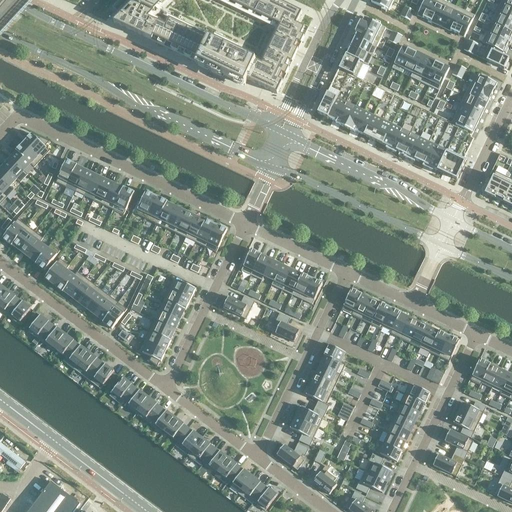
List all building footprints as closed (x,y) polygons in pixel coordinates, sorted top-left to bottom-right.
[(156,15),(171,0),(136,0),(133,4),(156,15)] [(223,0),(282,28),(264,66),(256,62),(247,80),(252,82),(277,95),(284,80),(279,78),(282,72),(287,74),(290,68),(291,66),(286,63),(288,58),(294,60),(295,58),(297,53),(300,47),(294,45),(297,39),(303,41),(303,40),(306,34),(300,31),(302,27),(298,25),(296,25),(302,13),(293,9),(285,5),(274,0),(223,0)] [(389,11),(394,2),(389,0),(372,0),(371,3),(378,6),(382,8),(381,10),(386,13),(387,11),(389,11)] [(427,20),(436,0),(425,0),(419,14),(418,16),(427,20)] [(436,25),(447,3),(441,0),(436,0),(427,20),(436,25)] [(511,0),(502,0),(501,4),(511,9),(511,0)] [(446,29),(456,7),(447,3),(436,25),(446,29)] [(151,21),(156,15),(133,4),(130,7),(114,23),(142,37),(156,43),(160,45),(173,52),(186,58),(195,62),(206,39),(171,22),(168,29),(151,21)] [(511,9),(501,4),(496,13),(511,20),(511,9)] [(405,7),(401,17),(410,21),(414,12),(405,7)] [(455,34),(465,12),(456,7),(446,29),(455,34)] [(475,16),(465,12),(455,34),(465,38),(475,16)] [(511,20),(496,13),(491,23),(491,24),(496,26),(496,25),(511,32),(511,20)] [(360,22),(358,27),(381,38),(386,29),(380,26),(381,24),(376,21),(375,23),(371,21),(364,18),(363,20),(362,22),(360,22)] [(511,32),(496,25),(496,26),(491,35),(509,43),(511,44),(511,42),(511,38),(511,36),(511,32)] [(377,48),(381,38),(358,27),(355,32),(357,33),(355,37),(377,48)] [(402,37),(393,32),(389,42),(397,46),(398,46),(402,37)] [(506,48),(509,43),(491,35),(487,32),(487,33),(482,43),(493,48),(492,51),(491,52),(502,57),(502,56),(504,53),(506,54),(509,49),(506,48)] [(373,57),(377,48),(355,37),(352,42),(351,46),(373,57)] [(245,86),(247,80),(256,62),(206,39),(195,62),(207,68),(212,70),(222,75),(236,81),(245,86)] [(294,45),(300,47),(302,43),(303,41),(297,39),(294,45)] [(469,41),(464,51),(473,55),(478,45),(469,41)] [(368,66),(373,57),(351,46),(349,49),(346,55),(364,64),(363,64),(368,66)] [(404,69),(412,52),(403,47),(402,48),(392,69),(402,74),(404,69)] [(509,59),(502,56),(502,57),(491,52),(492,51),(487,49),(482,59),(488,62),(487,64),(492,67),(493,64),(494,65),(504,70),(505,69),(507,70),(509,65),(507,64),(509,59)] [(413,74),(422,56),(412,52),(404,69),(413,73),(413,74)] [(357,78),(363,64),(364,64),(346,55),(344,60),(339,70),(349,74),(357,78)] [(420,82),(431,60),(422,56),(413,74),(413,73),(411,78),(420,82)] [(430,87),(440,65),(431,60),(420,82),(430,87)] [(448,73),(450,69),(440,65),(430,87),(439,91),(448,73)] [(452,75),(452,76),(461,80),(466,70),(466,69),(457,65),(452,75)] [(284,80),(287,74),(282,72),(279,78),(284,80)] [(481,76),(478,75),(473,85),(492,95),(497,84),(489,80),(486,79),(486,77),(487,77),(482,74),(481,76)] [(474,134),(471,138),(474,140),(476,140),(481,130),(483,126),(486,119),(487,116),(491,109),(494,104),(502,86),(503,85),(490,79),(486,77),(486,79),(497,84),(492,95),(488,104),(483,114),(478,124),(474,134)] [(473,85),(471,84),(470,84),(466,94),(488,104),(492,95),(473,85)] [(327,119),(337,99),(327,94),(318,114),(323,117),(322,119),(326,121),(327,119)] [(488,104),(466,94),(461,104),(483,114),(488,104)] [(335,126),(346,103),(337,99),(327,119),(333,122),(332,124),(335,126)] [(345,129),(355,108),(346,103),(335,126),(339,127),(340,126),(345,129)] [(483,114),(461,104),(456,113),(478,124),(483,114)] [(410,114),(419,118),(422,110),(413,106),(410,114)] [(354,134),(364,112),(355,108),(345,129),(351,131),(350,133),(354,134)] [(364,137),(374,116),(364,112),(354,134),(358,136),(359,134),(364,137)] [(478,124),(456,113),(452,123),(460,127),(469,131),(474,134),(478,124)] [(372,143),(383,121),(374,116),(364,137),(369,139),(368,141),(372,143)] [(382,145),(392,125),(383,121),(372,143),(376,145),(377,143),(382,145)] [(391,152),(401,130),(392,125),(382,145),(387,147),(386,150),(391,152)] [(401,154),(411,134),(401,130),(391,152),(396,154),(397,152),(401,154)] [(38,141),(32,134),(24,143),(42,160),(50,151),(46,147),(50,143),(41,138),(38,141)] [(409,161),(420,139),(411,134),(401,154),(405,156),(404,158),(409,161)] [(419,163),(429,143),(420,139),(409,161),(414,163),(415,161),(419,163)] [(17,151),(31,165),(34,168),(42,160),(24,143),(16,151),(16,152),(17,151)] [(428,170),(438,147),(429,143),(419,163),(424,165),(423,167),(428,170)] [(439,172),(448,152),(438,147),(428,170),(433,172),(434,170),(439,172)] [(16,152),(10,159),(24,172),(31,165),(17,151),(16,152)] [(446,178),(457,156),(448,152),(439,172),(443,174),(442,177),(446,178)] [(466,161),(465,160),(457,156),(446,178),(450,180),(451,178),(457,181),(466,161)] [(17,180),(20,183),(28,175),(24,172),(10,159),(3,167),(17,180)] [(66,187),(68,183),(76,166),(77,165),(66,160),(56,182),(66,187)] [(68,183),(77,188),(85,170),(76,166),(68,183)] [(3,167),(0,169),(0,177),(10,187),(11,187),(17,180),(3,167)] [(84,196),(86,192),(95,175),(85,170),(77,188),(75,192),(84,196)] [(495,199),(505,177),(495,172),(491,181),(488,179),(482,192),(495,199)] [(86,192),(95,197),(104,179),(95,175),(86,192)] [(0,177),(0,191),(7,198),(14,190),(11,187),(10,187),(0,177)] [(504,203),(511,185),(511,180),(505,177),(495,199),(504,203)] [(94,200),(104,205),(114,184),(104,179),(95,197),(94,200)] [(104,205),(113,210),(123,188),(114,184),(104,205)] [(113,210),(124,215),(134,193),(123,188),(113,210)] [(136,214),(147,219),(157,197),(146,192),(136,214)] [(147,219),(157,224),(167,203),(168,202),(157,197),(147,219)] [(157,224),(167,229),(177,207),(167,203),(157,224)] [(167,229),(177,233),(187,212),(177,207),(167,229)] [(177,233),(186,238),(197,217),(187,212),(177,233)] [(186,238),(196,242),(206,221),(197,217),(186,238)] [(27,226),(18,219),(3,239),(12,246),(12,245),(27,226)] [(196,242),(206,247),(217,226),(206,221),(196,242)] [(35,232),(27,226),(12,245),(20,252),(35,232)] [(206,247),(216,253),(228,231),(217,226),(206,247)] [(43,238),(35,232),(20,252),(28,258),(40,242),(43,238)] [(43,238),(40,242),(28,258),(36,264),(48,248),(40,242),(43,239),(43,238)] [(36,264),(40,268),(45,271),(57,255),(60,251),(51,244),(48,248),(36,264)] [(261,256),(262,256),(262,255),(252,250),(241,271),(252,276),(261,256)] [(264,277),(272,261),(262,256),(261,256),(252,276),(262,281),(264,277)] [(69,266),(60,259),(48,274),(45,279),(54,286),(66,270),(69,266)] [(274,282),(282,266),(272,261),(264,277),(274,282)] [(69,266),(66,270),(54,286),(62,292),(63,292),(75,276),(77,272),(74,276),(66,270),(69,266)] [(282,291),(292,270),(282,266),(274,282),(272,286),(282,291)] [(302,275),(292,270),(282,291),(293,296),(302,275)] [(75,276),(63,292),(71,298),(86,278),(77,272),(75,276)] [(302,300),(313,279),(302,274),(302,275),(293,296),(302,300)] [(86,278),(71,298),(79,304),(94,285),(86,278)] [(168,290),(191,300),(196,290),(173,279),(168,290)] [(323,284),(313,279),(302,300),(313,305),(323,284)] [(94,285),(79,304),(87,310),(102,291),(94,285)] [(186,311),(191,300),(168,290),(164,300),(185,310),(185,311),(186,311)] [(362,295),(352,290),(342,311),(352,316),(362,295)] [(7,316),(19,300),(16,298),(16,297),(8,291),(0,300),(0,313),(5,318),(6,318),(7,316)] [(102,291),(87,310),(95,316),(110,297),(102,291)] [(362,320),(371,300),(362,295),(352,316),(362,320)] [(110,297),(95,316),(104,323),(115,307),(116,307),(119,303),(118,303),(110,297)] [(229,298),(223,309),(247,320),(255,302),(244,297),(241,304),(229,298)] [(22,303),(19,300),(7,316),(19,325),(31,310),(31,309),(23,302),(22,303)] [(163,312),(180,321),(185,311),(185,310),(164,300),(158,310),(163,313),(163,312)] [(371,325),(381,305),(381,304),(371,300),(362,320),(371,325)] [(104,323),(103,323),(112,330),(124,314),(127,310),(119,303),(116,307),(115,307),(104,323)] [(381,304),(381,305),(371,325),(381,330),(382,328),(391,309),(381,304)] [(391,309),(382,328),(391,332),(392,332),(400,314),(401,314),(401,313),(391,309)] [(158,322),(176,331),(180,321),(163,312),(163,313),(158,322)] [(271,332),(294,343),(300,332),(287,326),(291,319),(280,314),(271,332)] [(401,314),(400,314),(392,332),(391,332),(390,334),(391,334),(400,339),(410,319),(401,314)] [(41,342),(53,326),(49,323),(41,316),(40,317),(28,332),(41,342)] [(410,344),(420,323),(410,319),(400,339),(410,344)] [(154,320),(149,331),(171,341),(176,331),(158,322),(154,320)] [(420,348),(430,328),(420,323),(410,344),(420,348)] [(55,349),(66,335),(57,328),(57,329),(53,326),(41,342),(53,351),(54,352),(55,350),(55,349)] [(439,332),(430,328),(420,348),(430,353),(439,332)] [(149,331),(144,341),(166,352),(171,342),(172,341),(171,341),(149,331)] [(439,332),(430,353),(439,358),(449,337),(449,336),(440,332),(439,332)] [(67,358),(77,344),(74,342),(66,335),(55,349),(55,350),(66,358),(67,358)] [(439,358),(449,363),(460,341),(449,336),(449,337),(439,358)] [(144,341),(139,352),(152,358),(150,362),(157,368),(160,362),(161,363),(166,352),(144,341)] [(75,371),(89,353),(81,346),(80,347),(77,344),(67,358),(66,358),(63,362),(75,371)] [(346,354),(347,354),(330,346),(330,347),(329,347),(325,356),(342,364),(346,355),(346,354)] [(88,380),(101,363),(97,360),(98,359),(89,353),(75,371),(88,380)] [(337,374),(342,364),(325,356),(320,366),(337,374)] [(481,384),(490,365),(491,365),(480,360),(470,381),(481,386),(482,384),(481,384)] [(101,390),(115,372),(105,365),(105,366),(101,363),(88,380),(101,390)] [(492,388),(500,370),(491,365),(490,365),(481,384),(482,384),(492,388)] [(340,376),(337,374),(320,366),(315,376),(336,385),(340,376)] [(502,393),(510,375),(500,370),(492,388),(501,393),(502,393)] [(510,400),(511,396),(511,375),(510,375),(502,393),(501,393),(500,395),(510,400)] [(331,395),(336,385),(315,376),(311,385),(331,395)] [(125,402),(124,402),(135,388),(132,386),(132,385),(123,379),(110,397),(122,406),(125,402)] [(413,386),(410,384),(405,395),(425,404),(430,395),(429,395),(430,394),(413,386)] [(306,397),(318,402),(315,408),(326,413),(330,406),(327,405),(331,395),(311,385),(306,395),(306,396),(306,397)] [(136,414),(149,398),(140,391),(139,392),(135,388),(124,402),(125,402),(129,405),(127,407),(136,414)] [(400,404),(403,406),(420,414),(425,404),(405,395),(400,404)] [(151,422),(162,409),(157,405),(149,398),(136,414),(150,424),(151,422)] [(458,414),(479,423),(486,408),(476,403),(473,408),(463,403),(458,414)] [(344,404),(338,417),(348,422),(354,409),(344,404)] [(403,406),(399,416),(416,424),(420,414),(403,406)] [(318,429),(326,413),(315,408),(313,414),(300,408),(295,418),(318,429)] [(165,432),(175,418),(166,411),(166,412),(162,409),(151,422),(165,432)] [(391,424),(394,425),(411,433),(416,424),(399,416),(395,414),(391,424)] [(458,414),(454,424),(463,428),(461,434),(471,439),(479,423),(458,414)] [(188,429),(184,425),(175,418),(165,432),(178,442),(188,429)] [(310,447),(318,429),(295,418),(290,429),(302,435),(299,442),(310,447)] [(511,421),(508,419),(501,433),(506,436),(511,424),(511,421)] [(394,425),(389,435),(407,443),(411,433),(394,425)] [(188,457),(202,439),(193,432),(188,429),(178,442),(175,446),(188,457)] [(454,455),(465,460),(473,442),(470,441),(450,431),(445,442),(457,448),(454,455)] [(388,434),(384,444),(402,453),(407,443),(389,435),(388,434)] [(215,449),(211,446),(211,445),(202,439),(188,457),(202,467),(204,465),(203,465),(215,449)] [(498,442),(494,449),(499,451),(502,444),(498,442)] [(7,464),(18,473),(20,470),(26,463),(0,443),(0,457),(2,456),(9,461),(7,464)] [(351,446),(346,443),(338,459),(344,462),(350,450),(349,449),(351,446)] [(381,443),(377,453),(380,454),(380,455),(397,463),(397,462),(402,453),(384,444),(381,443)] [(294,453),(284,446),(277,455),(294,468),(297,471),(305,461),(301,458),(303,455),(306,456),(309,450),(298,444),(294,453)] [(216,475),(229,459),(220,452),(219,453),(215,449),(203,465),(204,465),(216,475)] [(326,454),(320,451),(315,462),(321,465),(326,454)] [(373,455),(365,472),(388,483),(393,473),(380,467),(384,460),(373,455)] [(439,455),(433,466),(456,477),(465,460),(454,455),(451,461),(439,455)] [(240,468),(237,466),(237,465),(229,459),(216,475),(215,477),(227,486),(230,482),(240,468)] [(511,482),(511,460),(510,460),(502,477),(511,482)] [(240,493),(252,477),(244,470),(243,471),(240,468),(230,482),(233,484),(231,486),(240,492),(240,493)] [(330,496),(337,486),(334,483),(337,479),(327,472),(324,476),(320,473),(313,483),(330,496)] [(383,494),(388,483),(365,472),(356,490),(367,495),(370,488),(383,494)] [(265,487),(261,484),(261,483),(252,477),(240,493),(240,492),(238,494),(239,495),(251,504),(252,505),(254,503),(253,502),(265,487)] [(511,482),(502,477),(493,495),(511,504),(511,490),(509,489),(511,483),(511,482)] [(28,511),(74,511),(81,505),(51,482),(28,511)] [(254,503),(265,511),(277,496),(269,489),(268,490),(265,487),(253,502),(254,503)] [(371,511),(362,505),(366,498),(355,492),(352,498),(353,498),(345,507),(351,511),(371,511)] [(2,511),(11,500),(2,494),(0,497),(0,511),(2,511)]
